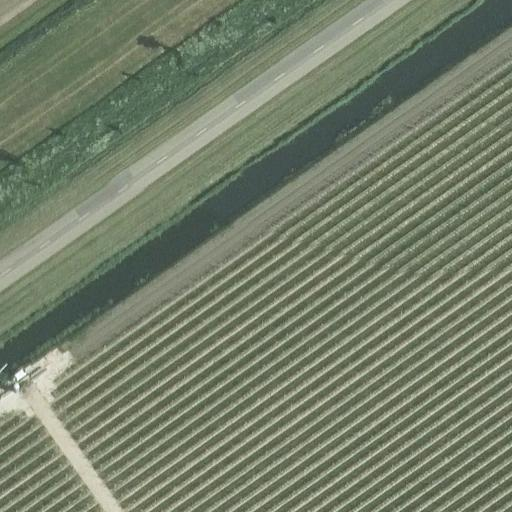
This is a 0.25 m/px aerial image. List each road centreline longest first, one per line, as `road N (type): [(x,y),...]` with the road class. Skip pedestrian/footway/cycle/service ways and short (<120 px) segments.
road 1 (track): [(511,39),(0,401)]
road 2 (unclassified): [(0,279),(397,0)]
road 3 (track): [(116,511),(26,382)]
